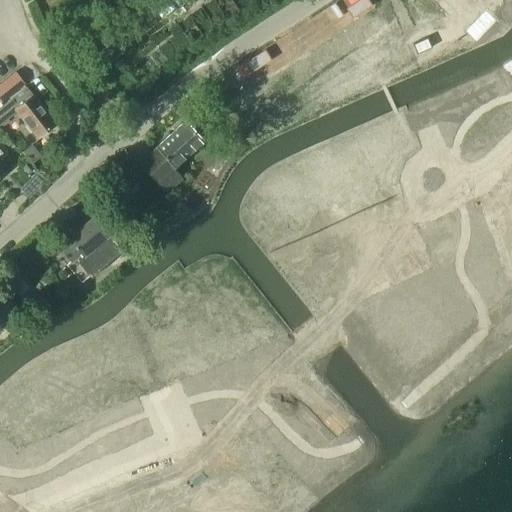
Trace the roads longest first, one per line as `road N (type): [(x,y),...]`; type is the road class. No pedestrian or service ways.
road 1 (tertiary): [(0,244),(151,110),(308,0)]
road 2 (residential): [(0,495),(57,492),(182,438)]
road 3 (residential): [(463,187),(425,205),(408,191),(412,164),(437,149),(455,168)]
